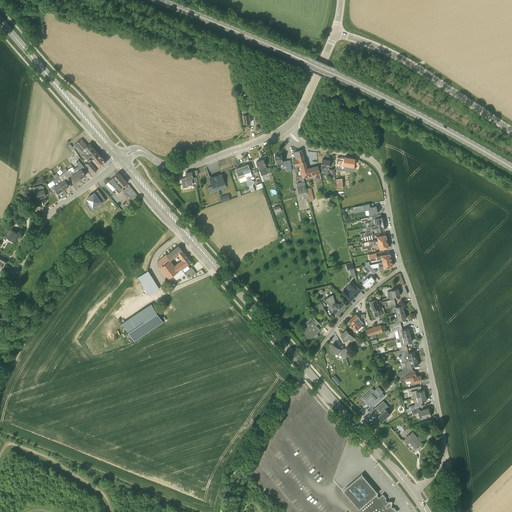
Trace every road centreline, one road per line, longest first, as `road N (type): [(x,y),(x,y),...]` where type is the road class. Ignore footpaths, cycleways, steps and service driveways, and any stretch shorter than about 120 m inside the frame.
road 1 (secondary): [(305,369),(138,180)]
road 2 (unclassified): [(414,491),(438,465),(443,435),(401,268)]
road 3 (primary): [(511,165),(305,60)]
road 4 (unclassified): [(401,268),(377,165),(359,154),(311,148),(285,129)]
road 5 (tertiary): [(511,131),(409,63),(335,32)]
road 6 (tertiary): [(0,312),(40,222),(119,162)]
road 7 (unclassified): [(221,511),(228,482),(305,369)]
road 8 (primary): [(161,0),(305,60)]
road 9 (secondary): [(102,138),(0,21)]
road 10 (tertiary): [(141,151),(180,168),(285,129)]
road 11 (residential): [(401,268),(354,305),(305,369)]
road 12 (secondary): [(392,467),(305,369)]
road 13 (track): [(9,444),(58,462),(104,493),(112,511)]
